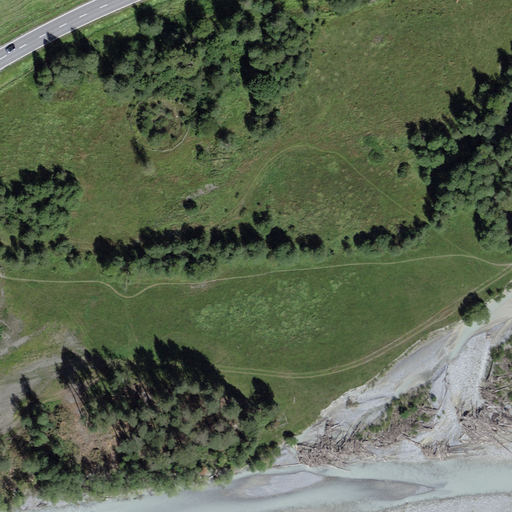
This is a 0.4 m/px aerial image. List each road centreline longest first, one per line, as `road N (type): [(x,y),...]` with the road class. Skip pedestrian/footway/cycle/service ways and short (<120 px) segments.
road 1 (track): [(0,240),(108,245),(207,228),(241,205),(264,163),(318,147),(449,243),(488,261),(511,261)]
road 2 (track): [(0,371),(123,360),(322,375),(406,335),(511,266)]
road 3 (primary): [(115,0),(0,58)]
